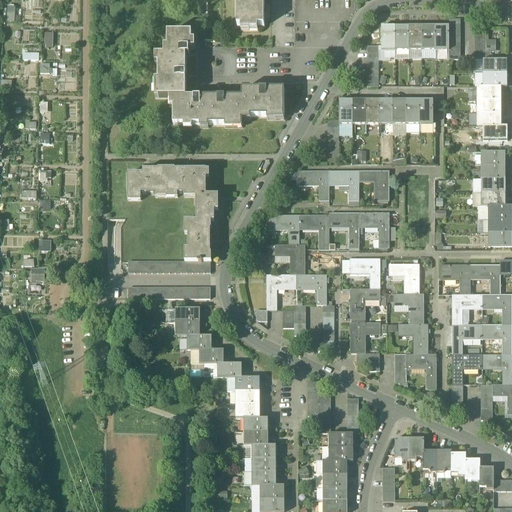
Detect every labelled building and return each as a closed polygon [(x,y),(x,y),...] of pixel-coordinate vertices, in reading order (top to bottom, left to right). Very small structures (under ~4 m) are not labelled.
[(264,0),(237,0),(237,28),(264,27),(264,0)] [(395,27),(381,27),(381,51),(395,51),(395,27)] [(408,27),(395,27),(395,51),(408,51),(408,27)] [(422,27),(408,27),(408,51),(422,51),(422,27)] [(435,27),(422,27),(422,51),(435,51),(435,27)] [(449,27),(435,27),(435,51),(449,51),(449,50),(449,44),(449,38),(449,32),(449,27)] [(191,34),(168,34),(168,57),(186,57),(189,57),(189,50),(192,50),(191,34)] [(168,57),(159,57),(159,99),(173,99),(186,99),(186,57),(168,57)] [(507,61),(483,61),(483,75),(507,75),(507,61)] [(50,66),(41,66),(41,75),(50,75),(50,66)] [(507,75),(483,75),(483,88),(501,88),(507,88),(507,75)] [(483,88),(477,88),(477,102),(501,102),(501,88),(483,88)] [(284,90),(242,91),(242,98),(242,118),(284,118),(284,90)] [(242,98),(200,99),(200,126),(242,126),(242,118),(242,98)] [(200,99),(186,99),(173,99),(173,126),(200,126),(200,99)] [(366,101),(353,102),(353,125),(366,125),(366,101)] [(379,101),(366,101),(366,125),(379,125),(379,101)] [(393,101),(379,101),(379,125),(393,125),(393,101)] [(406,101),(393,101),(393,125),(406,125),(406,101)] [(419,101),(406,101),(406,125),(419,125),(419,101)] [(433,101),(419,101),(419,125),(433,125),(433,101)] [(353,102),(339,102),(339,122),(339,125),(353,125),(353,102)] [(501,102),(477,102),(477,115),(501,115),(501,102)] [(501,115),(477,115),(477,128),(483,128),(501,128),(501,115)] [(501,128),(483,128),(483,141),(507,141),(507,128),(501,128)] [(0,161),(9,161),(9,152),(0,151),(0,161)] [(358,151),(358,162),(367,162),(367,152),(358,151)] [(506,153),(481,153),(481,167),(506,167),(506,153)] [(506,167),(481,167),(481,181),(506,181),(506,167)] [(166,171),(143,171),(143,175),(127,175),(127,200),(141,200),(141,195),(166,195),(166,171)] [(205,171),(166,171),(166,195),(196,195),(196,197),(205,197),(205,171)] [(329,173),(299,173),(299,186),(319,186),(319,203),(329,203),(329,186),(329,173)] [(359,173),(329,173),(329,186),(349,186),(349,203),(359,203),(359,183),(359,173)] [(389,173),(359,173),(359,183),(374,183),(374,203),(389,203),(389,173)] [(506,181),(481,181),(481,194),(506,194),(506,181)] [(506,194),(481,194),(481,207),(488,207),(506,207),(506,194)] [(205,197),(196,197),(196,221),(188,221),(188,263),(210,263),(210,224),(214,224),(214,211),(218,211),(218,197),(205,197)] [(41,203),(41,213),(49,213),(49,203),(41,203)] [(506,207),(488,207),(488,221),(511,220),(511,207),(506,207)] [(359,215),(329,215),(329,217),(329,227),(349,227),(349,250),(359,250),(359,227),(359,215)] [(389,215),(359,215),(359,227),(379,227),(379,250),(389,250),(389,215)] [(299,217),(269,217),(269,229),(289,229),(289,247),(299,247),(299,229),(299,217)] [(329,217),(299,217),(299,229),(319,229),(319,252),(329,252),(329,227),(329,217)] [(511,220),(488,221),(488,234),(511,234),(511,220)] [(511,234),(488,234),(488,248),(511,247),(511,234)] [(39,243),(39,253),(51,253),(51,243),(39,243)] [(305,277),(305,247),(300,247),(289,247),(275,247),(275,257),(290,257),(290,277),(297,277),(305,277)] [(380,261),(351,261),(351,273),(371,273),(371,291),(380,291),(380,261)] [(511,261),(500,262),(500,267),(500,274),(511,273),(511,261)] [(188,263),(128,263),(128,275),(210,275),(210,263),(188,263)] [(420,267),(390,267),(390,276),(405,276),(405,296),(420,296),(420,267)] [(470,267),(440,267),(440,279),(460,279),(460,297),(470,297),(470,279),(470,267)] [(500,267),(470,267),(470,279),(490,279),(490,297),(500,297),(500,274),(500,267)] [(44,283),(44,270),(32,270),(32,285),(37,285),(37,283),(44,283)] [(290,277),(266,277),(267,312),(277,312),(277,289),(297,289),(297,277),(290,277)] [(305,277),(297,277),(297,289),(317,289),(317,307),(323,307),(327,307),(327,277),(305,277)] [(210,289),(128,289),(128,301),(210,301),(210,289)] [(371,291),(351,291),(351,321),(366,321),(366,301),(380,300),(380,291),(371,291)] [(405,296),(394,296),(394,306),(409,306),(409,326),(424,326),(424,296),(405,296)] [(490,297),(482,297),(482,309),(502,309),(502,327),(511,326),(511,296),(500,297),(490,297)] [(460,297),(452,297),(452,327),(462,327),(462,309),(482,309),(482,297),(460,297)] [(200,311),(176,311),(176,324),(200,324),(200,311)] [(267,312),(256,311),(256,321),(258,323),(267,323),(267,312)] [(200,324),(176,324),(176,338),(188,338),(200,338),(200,324)] [(380,325),(351,325),(351,355),(357,355),(367,355),(367,334),(380,334),(380,325)] [(409,326),(398,326),(398,336),(414,336),(414,356),(429,356),(429,326),(424,326),(409,326)] [(511,326),(502,327),(482,327),(482,339),(502,339),(502,357),(511,356),(511,326)] [(462,327),(452,327),(452,357),(462,357),(462,339),(482,339),(482,327),(462,327)] [(200,338),(188,338),(188,351),(200,351),(212,351),(212,338),(200,338)] [(212,351),(200,351),(200,365),(218,365),(224,365),(224,352),(212,351)] [(414,356),(406,356),(406,362),(406,367),(406,369),(427,369),(427,392),(436,392),(436,356),(414,356)] [(511,356),(502,357),(482,357),(482,369),(502,369),(502,387),(511,386),(511,356)] [(462,357),(452,357),(452,387),(463,387),(463,369),(482,369),(482,357),(462,357)] [(224,365),(218,365),(218,379),(236,379),(237,379),(241,379),(242,379),(242,365),(224,365)] [(242,379),(241,379),(237,379),(236,379),(236,392),(260,393),(260,379),(242,379)] [(511,386),(502,387),(492,387),(492,393),(492,396),(507,396),(507,417),(511,416),(511,386)] [(260,393),(236,392),(236,406),(260,406),(260,393)] [(260,406),(236,406),(236,420),(244,420),(260,420),(260,406)] [(260,420),(244,420),(244,433),(268,433),(268,420),(260,420)] [(268,433),(244,433),(244,446),(252,446),(268,446),(268,433)] [(331,435),(329,435),(329,448),(353,448),(353,435),(331,435)] [(409,440),(395,440),(395,459),(402,459),(402,462),(409,462),(409,440)] [(423,440),(409,440),(409,462),(416,462),(416,459),(423,459),(423,452),(423,440)] [(268,446),(252,446),(253,460),(276,460),(276,447),(268,446)] [(353,448),(329,448),(329,462),(347,462),(353,462),(353,448)] [(437,452),(423,452),(423,459),(423,471),(430,471),(430,474),(437,474),(437,452)] [(451,452),(437,452),(437,474),(444,474),(444,471),(451,471),(451,455),(451,452)] [(466,455),(451,455),(451,471),(451,474),(458,474),(459,477),(466,477),(466,461),(466,455)] [(276,460),(253,460),(253,473),(276,473),(276,460)] [(479,461),(466,461),(466,477),(466,480),(473,480),(473,483),(479,483),(479,469),(479,461)] [(329,462),(323,462),(323,476),(347,476),(347,462),(329,462)] [(494,469),(479,469),(479,483),(479,488),(487,488),(487,491),(494,490),(494,482),(494,469)] [(276,473),(253,473),(253,487),(261,487),(277,487),(276,473)] [(347,476),(323,476),(323,489),(347,489),(347,476)] [(277,487),(261,487),(261,500),(285,501),(285,487),(277,487)] [(347,489),(323,489),(323,502),(347,502),(347,489)] [(395,493),(383,493),(383,504),(395,504),(395,493)] [(284,511),(285,501),(261,500),(260,511),(284,511)] [(347,511),(347,502),(323,502),(322,511),(347,511)]
